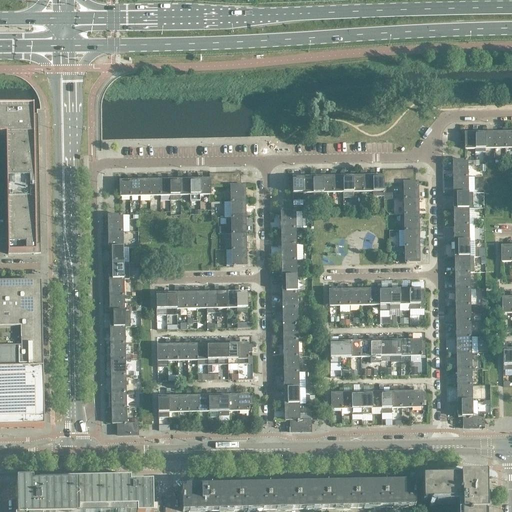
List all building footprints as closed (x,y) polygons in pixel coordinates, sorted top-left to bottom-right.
[(40,243),(36,109),(0,109),(0,143),(5,144),(8,254),(19,253),(34,253),(34,243),(40,243)] [(495,149),(494,134),(492,134),(492,133),(487,133),(486,128),(482,128),(482,134),(482,135),(484,135),(485,149),(495,149)] [(505,149),(504,134),(502,134),(502,133),(497,133),(496,128),(492,128),(492,133),(492,134),(494,134),(495,149),(505,149)] [(511,148),(511,133),(507,133),(506,128),(502,128),(502,133),(502,134),(504,134),(505,149),(511,148)] [(485,149),(484,135),(482,135),(482,134),(477,134),(476,129),(472,129),(472,134),(472,135),(474,135),(475,150),(485,149)] [(475,150),(474,135),(472,135),(472,134),(464,134),(464,135),(460,135),(460,143),(464,143),(464,147),(464,149),(464,150),(475,150)] [(467,177),(467,161),(452,162),(453,178),(464,178),(467,177)] [(383,184),(383,177),(382,177),(382,176),(374,177),(374,171),(370,172),(370,177),(370,178),(372,178),(373,192),(383,192),(383,184)] [(333,193),(332,178),(330,178),(325,178),(324,172),(320,173),(320,178),(320,179),(322,179),(323,193),(333,193)] [(343,193),(342,178),(340,178),(340,177),(334,177),(334,172),(330,172),(330,178),(332,178),(333,193),(343,193)] [(353,193),(352,178),(350,178),(350,177),(344,177),(344,172),(340,172),(340,177),(340,178),(342,178),(343,193),(353,193)] [(363,193),(362,178),(360,178),(360,177),(354,177),(354,172),(350,172),(350,177),(350,178),(352,178),(353,193),(363,193)] [(373,192),(372,178),(370,178),(370,177),(364,177),(364,172),(360,172),(360,177),(360,178),(362,178),(363,193),(373,192)] [(313,194),(312,179),(310,179),(310,178),(305,178),(304,173),(300,173),(300,178),(300,179),(302,179),(303,194),(313,194)] [(323,193),(322,179),(320,179),(320,178),(315,178),(314,173),(310,173),(310,178),(310,179),(312,179),(313,194),(323,193)] [(180,196),(179,181),(177,181),(177,180),(172,181),(171,175),(167,175),(167,181),(167,182),(169,182),(170,196),(180,196)] [(190,196),(189,181),(187,181),(187,180),(182,180),(181,175),(177,175),(177,180),(177,181),(179,181),(180,196),(190,196)] [(200,196),(199,181),(197,181),(197,180),(192,180),(191,175),(187,175),(187,180),(187,181),(189,181),(190,196),(200,196)] [(210,196),(210,188),(210,181),(209,181),(209,180),(202,180),(201,175),(197,175),(197,180),(197,181),(199,181),(200,196),(210,196)] [(140,197),(139,182),(137,182),(137,181),(132,181),(131,176),(127,176),(127,181),(127,182),(129,182),(130,197),(140,197)] [(150,197),(149,182),(147,182),(147,181),(142,181),(141,176),(137,176),(137,181),(137,182),(139,182),(140,197),(150,197)] [(160,197),(159,182),(157,182),(157,181),(152,181),(151,176),(147,176),(147,181),(147,182),(149,182),(150,197),(160,197)] [(170,196),(169,182),(167,182),(167,181),(162,181),(161,176),(157,176),(157,181),(157,182),(159,182),(160,197),(170,196)] [(467,193),(467,177),(464,178),(453,178),(453,194),(464,194),(464,193),(467,193)] [(303,194),(302,179),(300,179),(300,178),(292,178),(292,179),(288,179),(288,187),(292,187),(292,191),(292,193),(292,194),(303,194)] [(470,180),(470,190),(480,190),(480,180),(470,180)] [(130,197),(129,182),(127,182),(127,181),(119,182),(119,183),(115,183),(115,190),(119,190),(119,195),(119,197),(130,197)] [(417,199),(417,183),(413,183),(407,183),(404,183),(404,184),(403,184),(403,200),(407,200),(417,199)] [(245,203),(244,187),(244,186),(240,186),(234,187),(233,187),(230,187),(231,203),(234,203),(245,203)] [(467,209),(467,193),(464,193),(464,194),(453,194),(453,210),(464,210),(464,209),(467,209)] [(418,215),(417,199),(407,200),(403,200),(404,216),(407,216),(418,215)] [(245,219),(245,203),(234,203),(231,203),(231,219),(234,219),(245,219)] [(468,225),(467,209),(464,209),(464,210),(453,210),(454,226),(465,226),(465,225),(468,225)] [(295,229),(295,213),(280,213),(281,229),(292,229),(295,229)] [(418,231),(418,215),(407,216),(404,216),(404,232),(407,232),(418,231)] [(122,232),(122,216),(108,216),(108,233),(119,232),(122,232)] [(245,235),(245,219),(234,219),(231,219),(231,235),(234,235),(245,235)] [(468,241),(468,225),(465,225),(465,226),(454,226),(454,242),(465,242),(465,241),(468,241)] [(295,245),(295,229),(292,229),(281,229),(281,245),(292,245),(295,245)] [(418,247),(418,231),(407,232),(404,232),(404,248),(408,248),(418,247)] [(122,248),(122,232),(119,232),(108,233),(108,249),(119,248),(122,248)] [(246,251),(245,235),(234,235),(231,235),(232,251),(235,251),(246,251)] [(468,257),(468,241),(465,241),(465,242),(454,242),(454,258),(468,257)] [(511,263),(511,248),(511,247),(511,241),(509,242),(508,247),(500,247),(501,263),(511,263)] [(296,261),(295,245),(292,245),(281,245),(281,261),(292,261),(296,261)] [(419,264),(418,247),(408,248),(404,248),(405,264),(406,264),(408,264),(419,264)] [(123,264),(122,248),(119,248),(108,249),(109,265),(120,264),(123,264)] [(246,267),(246,251),(235,251),(232,251),(232,267),(233,267),(233,268),(235,268),(235,267),(246,267)] [(469,273),(468,257),(454,258),(455,274),(469,273)] [(296,277),(296,261),(292,261),(281,261),(282,277),(293,277),(296,277)] [(123,280),(123,264),(120,264),(109,265),(109,281),(120,280),(123,280)] [(469,289),(469,273),(455,274),(455,290),(469,289)] [(296,293),(296,277),(293,277),(282,277),(282,293),(293,293),(296,293)] [(120,280),(109,281),(109,297),(120,296),(123,296),(123,280),(120,280)] [(0,429),(44,428),(41,283),(0,283),(0,429)] [(409,306),(409,291),(411,291),(411,290),(411,284),(407,285),(406,290),(401,290),(401,291),(399,291),(399,306),(409,306)] [(359,307),(359,292),(361,292),(361,291),(361,285),(357,286),(356,291),(351,291),(351,292),(349,292),(349,307),(359,307)] [(369,306),(369,292),(371,291),(371,290),(371,285),(367,285),(366,291),(361,291),(361,292),(359,292),(359,307),(369,306)] [(379,306),(379,291),(381,291),(381,290),(381,285),(377,285),(376,290),(371,290),(371,291),(369,292),(369,306),(379,306)] [(389,306),(389,291),(391,291),(391,290),(391,285),(387,285),(386,290),(381,290),(381,291),(379,291),(379,306),(389,306)] [(399,306),(399,291),(401,291),(401,290),(401,285),(397,285),(396,290),(391,290),(391,291),(389,291),(389,306),(399,306)] [(339,307),(339,292),(341,292),(341,291),(341,286),(337,286),(336,291),(328,291),(328,292),(329,307),(339,307)] [(349,307),(349,292),(351,292),(351,291),(351,286),(347,286),(346,291),(341,291),(341,292),(339,292),(339,307),(349,307)] [(206,310),(206,295),(208,295),(208,294),(208,288),(204,288),(204,294),(198,294),(198,295),(196,295),(196,310),(206,310)] [(216,309),(216,294),(218,294),(218,293),(218,288),(214,288),(214,293),(208,294),(208,295),(206,295),(206,310),(216,309)] [(226,309),(226,294),(228,294),(228,293),(228,288),(224,288),(224,293),(218,293),(218,294),(216,294),(216,309),(226,309)] [(236,309),(236,294),(238,294),(238,293),(238,288),(234,288),(234,293),(228,293),(228,294),(226,294),(226,309),(236,309)] [(166,310),(166,295),(168,295),(168,294),(168,289),(164,289),(164,294),(156,295),(156,311),(166,310)] [(176,310),(176,295),(178,295),(178,294),(178,289),(174,289),(174,294),(168,294),(168,295),(166,295),(166,310),(176,310)] [(186,310),(186,295),(188,295),(188,294),(188,289),(184,289),(184,294),(178,294),(178,295),(176,295),(176,310),(186,310)] [(196,310),(196,295),(198,295),(198,294),(198,289),(194,289),(194,294),(188,294),(188,295),(186,295),(186,310),(196,310)] [(423,298),(423,290),(419,290),(419,289),(411,290),(411,291),(409,291),(409,306),(419,305),(420,305),(420,303),(419,303),(419,298),(423,298)] [(469,305),(469,289),(455,290),(455,306),(466,306),(466,305),(469,305)] [(251,301),(250,294),(246,294),(246,293),(238,293),(238,294),(236,294),(236,309),(246,309),(246,308),(247,308),(247,306),(246,306),(246,301),(251,301)] [(296,309),(296,293),(293,293),(282,293),(282,309),(293,309),(296,309)] [(511,314),(511,313),(511,299),(511,293),(510,293),(509,298),(501,299),(502,315),(511,314)] [(124,312),(123,296),(120,296),(109,297),(109,313),(120,312),(124,312)] [(470,321),(469,305),(466,305),(466,306),(455,306),(455,322),(466,322),(466,321),(470,321)] [(297,325),(296,309),(293,309),(282,309),(283,325),(294,325),(297,325)] [(124,328),(124,312),(120,312),(109,313),(110,329),(121,328),(124,328)] [(470,337),(470,321),(466,321),(466,322),(455,322),(456,338),(467,338),(467,337),(470,337)] [(297,341),(297,325),(294,325),(283,325),(283,341),(294,341),(297,341)] [(124,344),(124,328),(121,328),(110,329),(110,345),(121,344),(124,344)] [(390,358),(390,343),(392,343),(392,342),(392,336),(388,337),(387,342),(382,342),(382,343),(380,343),(380,358),(390,358)] [(400,357),(400,342),(402,342),(402,341),(402,336),(398,336),(397,341),(392,342),(392,343),(390,343),(390,358),(400,357)] [(410,357),(410,342),(412,342),(412,341),(412,336),(408,336),(407,341),(402,341),(402,342),(400,342),(400,357),(410,357)] [(340,359),(340,344),(342,344),(342,343),(342,337),(338,338),(337,343),(329,343),(330,359),(340,359)] [(350,358),(350,343),(352,343),(352,342),(352,337),(348,337),(347,342),(342,343),(342,344),(340,344),(340,359),(350,358)] [(360,358),(360,343),(362,343),(362,342),(362,337),(358,337),(357,342),(352,342),(352,343),(350,343),(350,358),(360,358)] [(370,358),(370,343),(372,343),(372,342),(372,337),(368,337),(367,342),(362,342),(362,343),(360,343),(360,358),(370,358)] [(380,358),(380,343),(382,343),(382,342),(382,337),(378,337),(377,342),(372,342),(372,343),(370,343),(370,358),(380,358)] [(470,353),(470,337),(467,337),(467,338),(456,338),(456,354),(467,354),(467,353),(470,353)] [(237,361),(237,346),(239,346),(239,345),(239,339),(235,339),(235,345),(229,345),(229,346),(227,346),(227,361),(237,361)] [(187,362),(187,347),(189,347),(189,346),(189,340),(185,340),(185,346),(179,346),(179,347),(177,347),(177,362),(187,362)] [(197,361),(197,346),(199,346),(199,345),(199,340),(195,340),(195,345),(189,346),(189,347),(187,347),(187,362),(197,361)] [(207,361),(207,346),(209,346),(209,345),(209,340),(205,340),(205,345),(199,345),(199,346),(197,346),(197,361),(207,361)] [(217,361),(217,346),(219,346),(219,345),(219,340),(215,340),(215,345),(209,345),(209,346),(207,346),(207,361),(217,361)] [(227,361),(227,346),(229,346),(229,345),(229,340),(225,340),(225,345),(219,345),(219,346),(217,346),(217,361),(227,361)] [(167,362),(167,347),(169,347),(169,346),(169,341),(165,341),(165,346),(157,346),(157,347),(157,362),(167,362)] [(177,362),(177,347),(179,347),(179,346),(179,341),(175,341),(175,346),(169,346),(169,347),(167,347),(167,362),(177,362)] [(297,357),(297,341),(294,341),(283,341),(283,357),(294,357),(297,357)] [(420,350),(420,342),(420,341),(412,341),(412,342),(410,342),(410,357),(420,357),(420,356),(421,356),(421,354),(420,354),(420,350)] [(125,360),(124,344),(121,344),(110,345),(110,361),(121,360),(125,360)] [(247,353),(247,345),(247,344),(239,345),(239,346),(237,346),(237,361),(248,360),(248,359),(248,358),(247,358),(247,353)] [(511,366),(511,344),(511,345),(510,350),(502,350),(502,351),(503,366),(511,366)] [(471,369),(470,353),(467,353),(467,354),(456,354),(456,370),(467,370),(467,369),(471,369)] [(298,373),(297,357),(294,357),(283,357),(284,373),(295,373),(298,373)] [(125,376),(125,360),(121,360),(110,361),(111,377),(122,376),(125,376)] [(471,385),(471,369),(467,369),(467,370),(456,370),(457,386),(468,386),(468,385),(471,385)] [(298,389),(298,373),(295,373),(284,373),(284,389),(295,389),(298,389)] [(125,392),(125,376),(122,376),(111,377),(111,393),(122,392),(125,392)] [(471,401),(471,385),(468,385),(468,386),(457,386),(457,402),(468,402),(468,401),(471,401)] [(371,410),(371,395),(373,395),(373,394),(373,388),(369,389),(368,394),(363,394),(363,395),(361,395),(361,410),(371,410)] [(381,409),(381,394),(383,394),(383,393),(383,388),(379,388),(378,393),(373,394),(373,395),(371,395),(371,410),(381,409)] [(391,409),(391,394),(393,394),(393,393),(393,388),(389,388),(388,393),(383,393),(383,394),(381,394),(381,409),(391,409)] [(401,409),(401,394),(403,394),(403,393),(403,388),(399,388),(398,393),(393,393),(393,394),(391,394),(391,409),(401,409)] [(411,409),(411,394),(413,394),(413,393),(413,388),(409,388),(408,393),(403,393),(403,394),(401,394),(401,409),(411,409)] [(298,405),(298,389),(295,389),(284,389),(284,405),(295,405),(298,405)] [(341,410),(341,395),(343,395),(343,394),(343,389),(339,389),(338,394),(330,394),(330,395),(331,410),(341,410)] [(351,410),(351,395),(353,395),(353,394),(353,389),(349,389),(348,394),(343,394),(343,395),(341,395),(341,410),(351,410)] [(361,410),(361,395),(363,395),(363,394),(363,389),(359,389),(358,394),(353,394),(353,395),(351,395),(351,410),(361,410)] [(228,412),(228,398),(230,397),(230,396),(230,391),(226,391),(226,397),(220,397),(220,398),(218,398),(218,413),(228,412)] [(238,412),(238,397),(240,397),(240,396),(240,391),(236,391),(236,396),(230,396),(230,397),(228,398),(228,412),(238,412)] [(126,408),(125,392),(122,392),(111,393),(111,409),(122,408),(126,408)] [(178,413),(178,399),(180,398),(180,397),(180,392),(176,392),(176,398),(170,398),(170,399),(168,399),(168,414),(178,413)] [(188,413),(188,398),(190,398),(190,397),(190,392),(186,392),(186,397),(180,397),(180,398),(178,399),(178,413),(188,413)] [(198,413),(198,398),(200,398),(200,397),(200,392),(196,392),(196,397),(190,397),(190,398),(188,398),(188,413),(198,413)] [(208,413),(208,398),(210,398),(210,397),(210,392),(206,392),(206,397),(200,397),(200,398),(198,398),(198,413),(208,413)] [(218,413),(218,398),(220,398),(220,397),(220,392),(216,392),(216,397),(210,397),(210,398),(208,398),(208,413),(218,413)] [(168,414),(168,399),(170,399),(170,398),(170,393),(166,393),(166,398),(158,398),(158,399),(158,414),(168,414)] [(421,401),(421,394),(421,393),(413,393),(413,394),(411,394),(411,409),(421,409),(421,408),(422,408),(422,406),(421,406),(421,401)] [(248,405),(248,397),(248,396),(240,396),(240,397),(238,397),(238,412),(248,412),(248,411),(249,411),(249,409),(248,409),(248,405)] [(472,417),(471,401),(468,401),(468,402),(457,402),(457,418),(463,418),(468,418),(468,417),(472,417)] [(299,421),(298,405),(295,405),(284,405),(284,422),(290,421),(295,421),(299,421)] [(126,424),(126,408),(122,408),(111,409),(112,425),(118,425),(123,425),(123,424),(126,424)] [(484,429),(484,418),(483,417),(472,417),(468,417),(468,418),(463,418),(464,429),(484,429)] [(311,432),(311,422),(311,421),(299,421),(295,421),(290,421),(291,433),(311,432)] [(138,436),(138,426),(138,424),(126,424),(123,424),(123,425),(118,425),(118,436),(138,436)] [(486,511),(485,476),(422,477),(422,503),(422,511),(486,511)] [(217,487),(185,488),(185,490),(182,490),(181,511),(182,511),(183,511),(186,511),(414,507),(414,508),(415,508),(414,486),(408,486),(408,478),(271,480),(217,481),(217,487)] [(123,511),(123,508),(129,508),(129,511),(147,511),(148,508),(153,508),(152,483),(136,483),(135,483),(130,483),(130,479),(38,481),(38,484),(37,485),(33,485),(32,484),(31,484),(16,485),(16,488),(15,488),(15,489),(16,491),(16,495),(15,496),(15,497),(16,497),(16,511),(63,511),(63,509),(69,509),(69,511),(70,511),(70,509),(76,509),(75,511),(93,511),(93,509),(99,509),(99,511),(100,511),(100,509),(106,509),(105,511),(123,511)]
